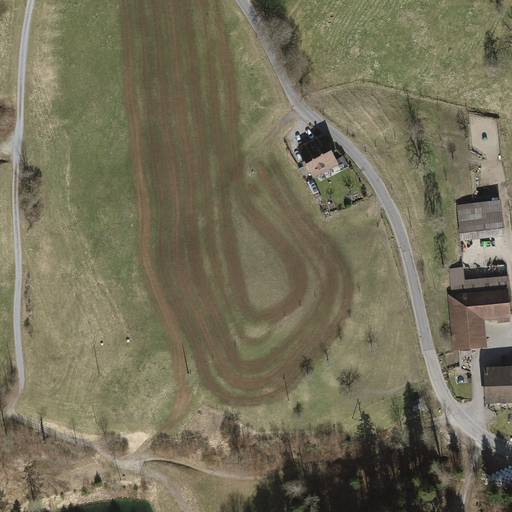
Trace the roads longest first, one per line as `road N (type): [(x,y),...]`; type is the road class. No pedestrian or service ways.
road 1 (tertiary): [(511,453),(448,405),(383,193),(333,135),(300,112),(239,0)]
road 2 (track): [(454,411),(343,460),(255,475),(154,455),(122,461),(4,414)]
road 3 (track): [(0,417),(22,384),(17,158),(30,0)]
